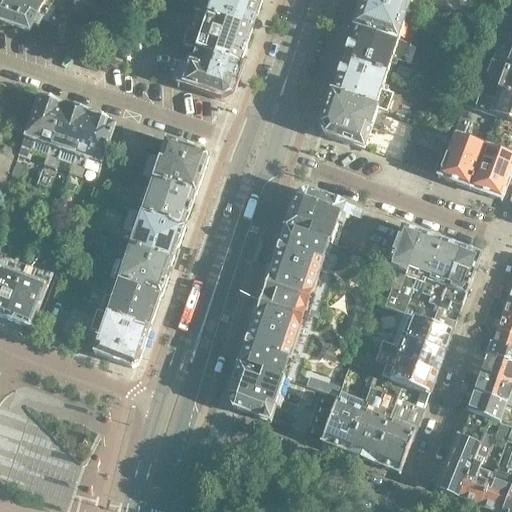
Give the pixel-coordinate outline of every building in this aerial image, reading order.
[(56,8),(47,3),(41,0),(0,0),(0,22),(29,32),(57,41),(60,33),(47,24),(56,8)] [(251,0),(197,0),(194,11),(199,13),(251,32),(262,3),(251,0)] [(354,25),(354,27),(398,42),(399,42),(410,7),(388,0),(361,0),(359,8),(360,8),(359,11),(360,11),(358,16),(357,16),(356,19),(357,20),(355,25),(354,25)] [(124,9),(116,4),(110,14),(118,20),(124,9)] [(194,50),(240,66),(251,32),(199,13),(193,31),(199,34),(195,45),(190,43),(188,48),(194,50)] [(137,15),(132,28),(142,32),(147,18),(137,15)] [(346,55),(344,61),(387,76),(387,75),(388,74),(391,65),(396,66),(398,62),(405,64),(411,46),(399,42),(398,42),(354,27),(353,27),(355,28),(349,44),(345,54),(346,55)] [(489,36),(498,40),(511,44),(511,33),(502,30),(493,27),(489,36)] [(511,44),(498,40),(495,50),(511,55),(506,68),(506,69),(511,71),(511,44)] [(96,53),(104,57),(108,48),(101,44),(96,53)] [(175,76),(173,81),(183,84),(185,85),(184,86),(223,99),(231,95),(238,74),(237,74),(240,66),(194,50),(189,65),(179,61),(174,76),(175,76)] [(338,79),(333,93),(378,110),(378,111),(387,114),(394,95),(387,93),(389,89),(383,87),(387,76),(344,61),(341,70),(340,69),(337,78),(338,79)] [(501,82),(497,93),(511,98),(511,71),(506,69),(506,68),(492,63),(487,76),(501,82)] [(388,74),(387,75),(407,82),(411,71),(399,66),(395,77),(388,74)] [(323,134),(325,137),(326,136),(328,137),(327,138),(364,150),(365,146),(367,146),(373,129),(372,129),(378,111),(378,110),(333,93),(333,94),(331,94),(330,96),(331,96),(328,102),(327,105),(320,125),(319,125),(320,128),(321,128),(324,134),(323,134)] [(464,107),(475,110),(474,111),(483,115),(484,114),(489,115),(496,118),(511,124),(511,98),(497,93),(493,102),(479,97),(479,98),(469,94),(464,107)] [(24,139),(18,158),(30,162),(33,152),(47,156),(50,148),(64,107),(38,99),(37,103),(24,139)] [(64,107),(50,148),(47,156),(44,167),(56,170),(58,161),(73,167),(76,158),(90,116),(64,107)] [(76,158),(73,167),(71,175),(81,179),(84,170),(99,176),(102,167),(115,131),(116,125),(90,116),(76,158)] [(24,129),(9,117),(5,124),(21,134),(24,129)] [(469,121),(459,118),(455,132),(459,133),(460,131),(465,133),(469,121)] [(484,148),(469,189),(499,200),(499,201),(501,202),(511,172),(511,124),(496,118),(490,136),(508,142),(503,155),(484,148)] [(416,124),(409,142),(430,150),(437,132),(416,124)] [(437,176),(437,178),(469,189),(484,148),(454,136),(438,177),(437,176)] [(152,181),(152,182),(194,196),(195,195),(196,196),(197,193),(196,193),(199,186),(200,186),(206,168),(205,168),(208,161),(205,155),(167,142),(165,147),(164,146),(159,160),(150,157),(143,178),(152,181)] [(408,142),(400,164),(411,168),(419,146),(408,142)] [(18,154),(4,144),(0,151),(0,153),(15,162),(18,154)] [(419,146),(411,168),(423,172),(430,150),(419,146)] [(430,150),(423,172),(433,176),(441,154),(430,150)] [(12,162),(0,155),(0,185),(4,188),(12,162)] [(16,163),(11,176),(19,179),(25,168),(19,166),(20,164),(16,163)] [(51,178),(41,174),(37,187),(47,190),(51,178)] [(152,182),(141,213),(170,224),(184,227),(187,219),(193,204),(192,203),(194,196),(152,182)] [(79,187),(68,183),(64,196),(74,199),(79,187)] [(363,214),(346,208),(344,207),(330,201),(329,202),(308,194),(308,193),(295,199),(295,200),(285,229),(330,246),(337,225),(343,228),(345,221),(348,222),(350,217),(360,222),(361,219),(363,214)] [(134,234),(130,248),(172,261),(177,247),(178,247),(184,229),(183,229),(184,227),(170,224),(141,213),(141,214),(129,211),(123,230),(134,234)] [(28,219),(23,231),(35,235),(39,223),(28,219)] [(319,278),(330,246),(285,229),(284,230),(274,262),(319,278)] [(400,232),(387,268),(384,277),(395,281),(385,307),(395,312),(408,276),(423,236),(403,229),(401,233),(400,232)] [(423,236),(408,276),(395,312),(404,315),(413,292),(422,295),(427,282),(442,243),(423,236)] [(442,243),(427,282),(422,295),(422,296),(430,299),(429,304),(439,308),(446,289),(461,250),(442,243)] [(26,266),(5,319),(31,329),(33,324),(34,325),(48,288),(47,288),(55,272),(62,251),(52,247),(42,272),(26,266)] [(118,282),(118,283),(157,296),(156,297),(160,299),(160,297),(161,298),(168,278),(167,278),(172,261),(130,248),(124,264),(117,261),(114,268),(108,266),(104,277),(118,282)] [(461,250),(446,289),(439,308),(433,325),(452,333),(455,324),(445,320),(449,311),(453,301),(462,304),(466,297),(481,257),(461,250)] [(0,256),(0,317),(5,319),(26,266),(0,256)] [(274,262),(262,295),(307,312),(319,278),(274,262)] [(102,279),(87,274),(84,283),(99,288),(102,279)] [(104,298),(99,313),(107,316),(107,315),(136,325),(135,328),(145,330),(146,328),(149,329),(152,321),(153,321),(158,307),(157,306),(160,299),(156,297),(157,296),(118,283),(113,298),(110,297),(109,298),(106,297),(104,298)] [(262,295),(250,329),(295,346),(307,312),(262,295)] [(511,303),(507,302),(502,316),(511,319),(511,303)] [(380,307),(373,304),(367,323),(373,325),(380,307)] [(96,349),(94,354),(133,369),(137,366),(140,359),(147,341),(146,340),(149,332),(149,333),(150,330),(149,330),(149,329),(146,328),(145,330),(135,328),(136,325),(107,315),(107,316),(99,313),(97,312),(90,333),(99,336),(95,348),(96,349)] [(348,334),(361,339),(363,332),(368,317),(356,312),(348,334)] [(406,316),(402,326),(398,337),(405,340),(444,355),(452,333),(447,332),(406,316)] [(511,319),(502,316),(497,330),(511,335),(511,319)] [(250,329),(238,365),(285,383),(293,385),(299,367),(289,364),(295,346),(250,329)] [(511,335),(497,330),(491,345),(511,354),(511,335)] [(401,351),(397,360),(436,376),(444,355),(405,340),(403,345),(384,338),(383,340),(363,332),(359,345),(379,352),(382,343),(401,351)] [(511,354),(491,345),(487,358),(511,366),(511,354)] [(379,353),(376,363),(394,370),(390,381),(428,397),(436,376),(397,360),(379,353)] [(511,366),(487,358),(481,375),(511,386),(511,366)] [(363,362),(354,359),(351,365),(361,369),(363,362)] [(285,383),(238,365),(228,395),(227,395),(234,410),(256,418),(255,419),(270,424),(272,419),(274,419),(277,411),(280,412),(283,402),(279,400),(285,383)] [(323,438),(321,444),(346,454),(362,412),(371,390),(375,379),(366,375),(356,401),(340,394),(337,402),(323,438)] [(511,386),(481,375),(474,396),(507,408),(511,410),(511,386)] [(362,412),(346,454),(373,464),(389,422),(397,401),(371,390),(362,412)] [(389,422),(373,464),(398,474),(398,475),(400,476),(400,474),(400,473),(413,439),(423,411),(428,398),(419,394),(414,408),(397,401),(389,422)] [(468,413),(491,422),(501,425),(502,425),(511,428),(511,410),(507,408),(474,396),(473,399),(472,400),(468,413)] [(468,413),(457,438),(481,447),(486,436),(491,422),(468,413)] [(506,440),(510,429),(499,425),(496,436),(506,440)] [(507,470),(505,475),(496,471),(482,508),(492,511),(502,511),(511,488),(511,430),(507,443),(511,445),(511,452),(506,469),(507,470)] [(494,439),(486,436),(481,447),(477,456),(485,460),(494,439)] [(481,447),(457,438),(438,486),(440,491),(459,499),(465,485),(464,484),(473,463),(474,464),(477,456),(481,447)] [(465,485),(459,499),(482,508),(492,481),(491,480),(493,476),(480,470),(481,467),(474,464),(473,463),(464,484),(465,485)] [(511,511),(511,488),(502,511),(511,511)]
